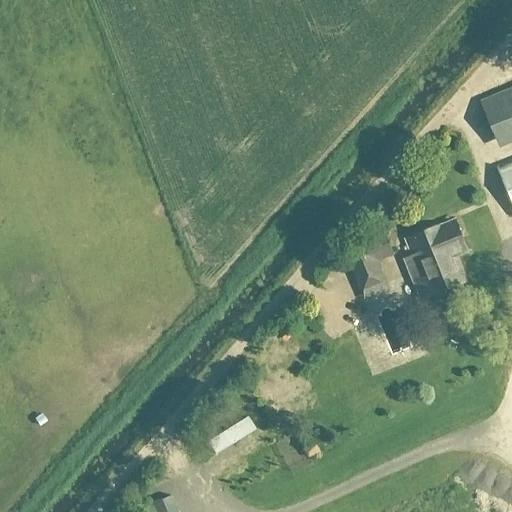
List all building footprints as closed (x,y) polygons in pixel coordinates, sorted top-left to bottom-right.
[(511,163),(498,169),(511,203),(511,163)] [(420,300),(433,295),(436,302),(445,305),(459,299),(465,291),(462,284),(467,282),(457,256),(468,252),(456,222),(445,226),(445,225),(407,240),(413,254),(403,258),(420,300)] [(383,234),(349,248),(370,298),(388,290),(373,256),(389,249),(383,234)] [(365,310),(350,315),(355,327),(369,323),(365,310)] [(274,379),(284,367),(275,359),(265,371),(274,379)] [(203,459),(230,429),(221,421),(194,450),(203,459)] [(300,440),(308,457),(323,451),(316,433),(300,440)]
